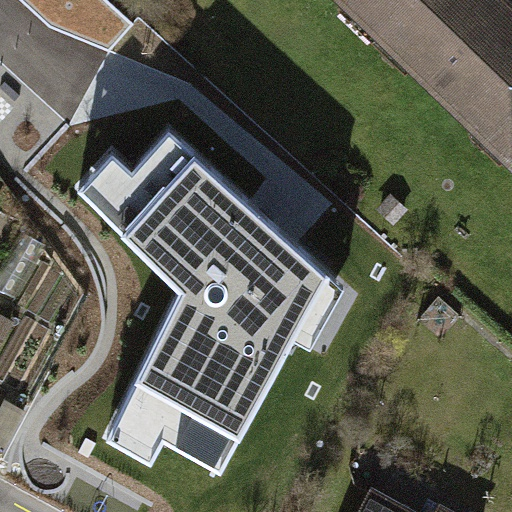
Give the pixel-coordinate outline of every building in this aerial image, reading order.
[(126,30),(91,0),(14,0),(58,37),(104,56),(126,30)] [(408,0),(359,0),(385,24),(408,0)] [(511,0),(408,0),(385,24),(511,146),(511,0)] [(338,266),(160,115),(93,206),(181,285),(119,416),(232,473),(338,266)] [(0,237),(19,199),(0,189),(0,237)] [(433,511),(415,511),(376,491),(364,511),(454,511),(438,504),(433,511)]
